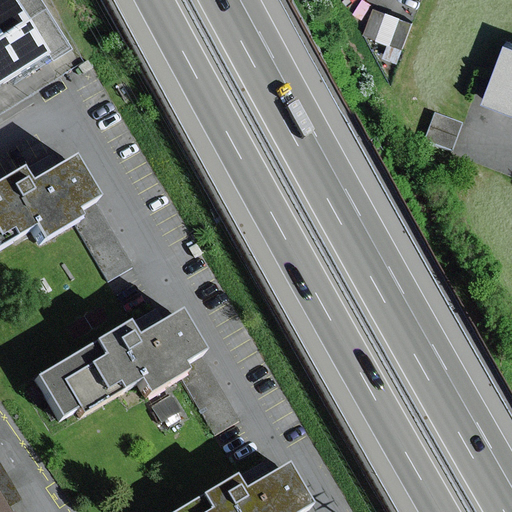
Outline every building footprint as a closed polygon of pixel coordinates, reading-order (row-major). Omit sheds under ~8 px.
[(0,0),(0,87),(47,59),(50,64),(71,51),(39,0),(0,0)] [(414,27),(373,10),(362,37),(403,53),(414,27)] [(511,47),(499,43),(477,104),(511,116),(511,47)] [(459,127),(434,120),(429,136),(454,144),(459,127)] [(18,175),(0,185),(0,251),(33,233),(39,245),(76,224),(72,215),(93,203),(71,163),(26,188),(18,175)] [(93,203),(72,215),(76,224),(108,280),(129,269),(93,203)] [(124,330),(35,382),(59,423),(75,413),(79,421),(136,388),(144,401),(179,382),(174,373),(200,358),(176,317),(131,343),(124,330)] [(200,358),(174,373),(179,382),(211,437),(237,422),(200,358)] [(170,397),(151,408),(160,423),(179,412),(170,397)] [(0,510),(1,511),(9,511),(25,502),(0,461),(0,510)] [(230,484),(181,511),(304,511),(305,511),(283,475),(239,500),(230,484)]
